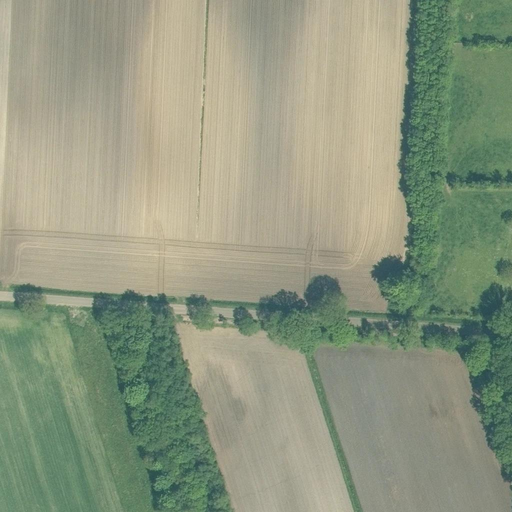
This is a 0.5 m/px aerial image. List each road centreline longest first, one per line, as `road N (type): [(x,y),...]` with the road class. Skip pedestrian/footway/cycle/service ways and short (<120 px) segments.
road 1 (unclassified): [(511,334),(0,295)]
road 2 (track): [(179,511),(121,304)]
